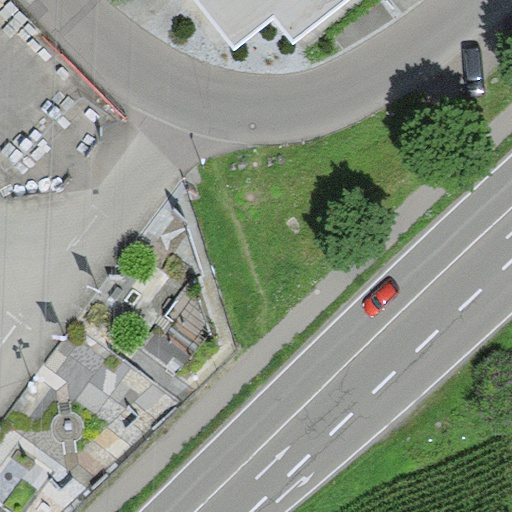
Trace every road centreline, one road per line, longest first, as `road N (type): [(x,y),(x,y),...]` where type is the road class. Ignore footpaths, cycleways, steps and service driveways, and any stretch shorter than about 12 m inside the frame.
road 1 (residential): [(472,0),(406,53),(330,96),(250,107),(192,95),(114,51),(63,0)]
road 2 (primary): [(511,223),(195,511)]
